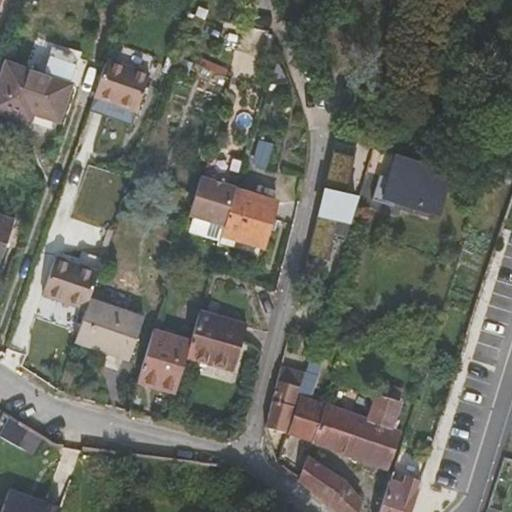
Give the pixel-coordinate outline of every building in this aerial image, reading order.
[(108,54),(90,108),(132,124),(151,69),(108,54)] [(69,83),(6,61),(0,78),(0,111),(54,130),(69,83)] [(334,155),(356,160),(358,150),(336,145),(334,155)] [(351,222),(356,205),(346,202),(356,160),(334,155),(310,257),(331,262),(341,220),(351,222)] [(391,156),(384,178),(378,177),(371,200),(392,207),(394,200),(432,211),(439,189),(444,172),(391,156)] [(225,226),(236,190),(236,188),(201,178),(190,216),(225,226)] [(444,190),(439,189),(432,211),(437,213),(444,190)] [(225,226),(222,235),(220,242),(232,246),(234,239),(265,248),(277,202),(236,190),(225,226)] [(0,250),(10,222),(0,218),(0,250)] [(99,269),(57,254),(45,290),(86,305),(90,295),(93,285),(99,269)] [(86,305),(74,338),(104,349),(119,307),(90,295),(86,305)] [(119,307),(104,349),(128,359),(144,315),(119,307)] [(191,343),(186,357),(219,367),(231,322),(200,312),(191,343)] [(219,367),(234,371),(247,327),(231,322),(219,367)] [(153,330),(136,384),(175,395),(186,357),(191,343),(153,330)] [(303,375),(283,368),(270,423),(269,429),(285,434),(285,433),(296,397),(303,375)] [(325,408),(312,442),(389,468),(401,433),(390,430),(401,403),(397,402),(381,397),(377,396),(369,422),(326,406),(325,408)] [(296,397),(285,433),(312,442),(325,408),(296,397)] [(309,450),(300,473),(299,482),(339,511),(357,511),(360,502),(346,485),(313,466),(318,452),(309,450)] [(391,479),(378,511),(411,511),(412,511),(422,479),(407,476),(405,484),(391,479)] [(60,511),(63,504),(9,486),(0,511),(60,511)]
